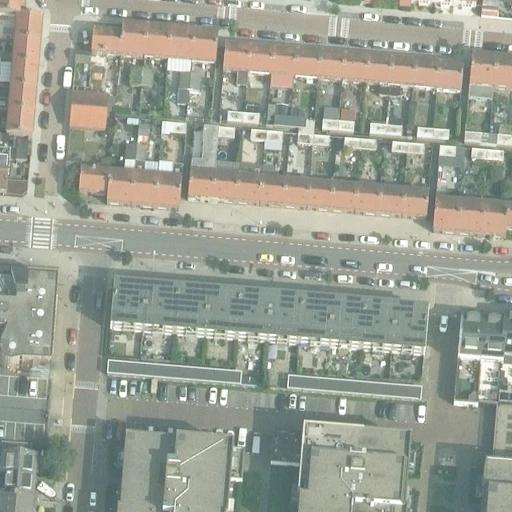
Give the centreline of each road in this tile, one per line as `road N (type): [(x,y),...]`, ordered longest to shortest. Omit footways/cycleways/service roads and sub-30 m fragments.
road 1 (residential): [(61,3),(511,43)]
road 2 (tertiary): [(447,271),(97,238)]
road 3 (residential): [(432,436),(82,408)]
road 4 (residential): [(49,198),(61,3)]
road 5 (residential): [(82,408),(97,238)]
road 6 (residential): [(434,420),(447,271)]
